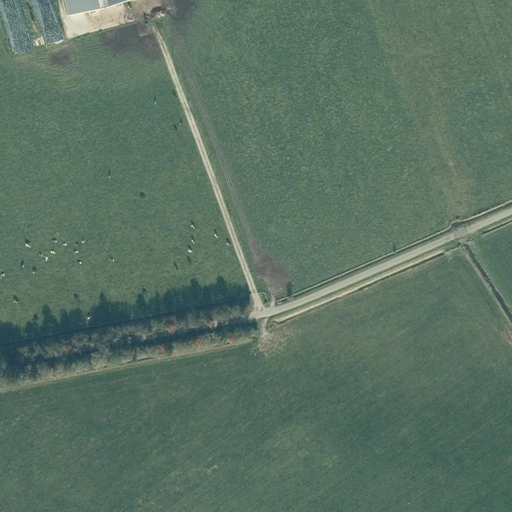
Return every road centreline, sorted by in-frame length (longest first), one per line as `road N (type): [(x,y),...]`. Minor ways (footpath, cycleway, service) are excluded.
road 1 (unclassified): [(0,364),(288,306),(511,211)]
road 2 (track): [(260,314),(149,19),(133,12),(77,22),(44,0)]
